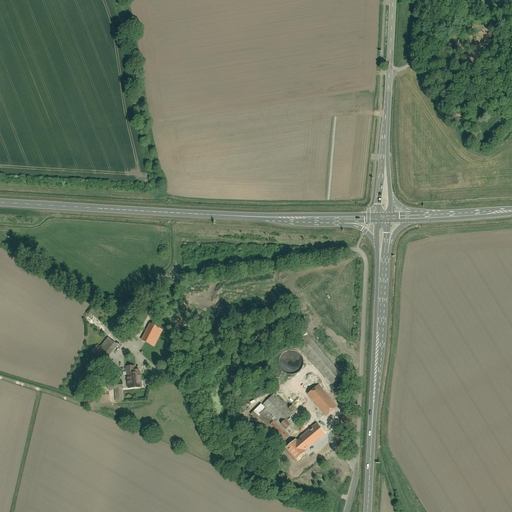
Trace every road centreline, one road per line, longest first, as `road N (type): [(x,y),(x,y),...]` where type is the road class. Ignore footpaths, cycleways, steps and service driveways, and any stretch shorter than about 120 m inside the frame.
road 1 (primary): [(0,202),(336,218)]
road 2 (unclassified): [(356,249),(366,266),(356,466),(346,511)]
road 3 (primary): [(367,511),(382,285)]
road 4 (track): [(11,511),(38,395),(0,375)]
road 5 (secondary): [(383,152),(392,0)]
road 6 (unknown): [(511,22),(470,28),(388,78)]
